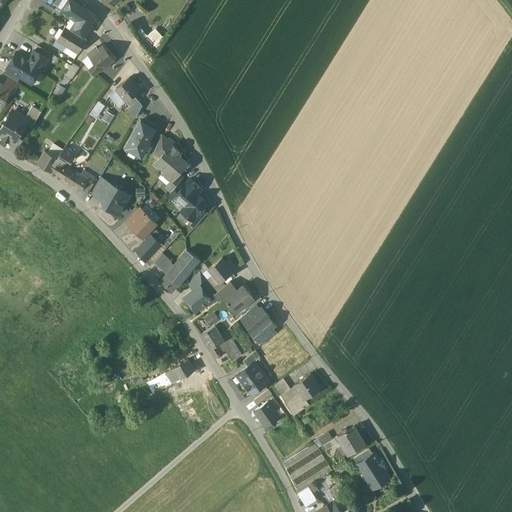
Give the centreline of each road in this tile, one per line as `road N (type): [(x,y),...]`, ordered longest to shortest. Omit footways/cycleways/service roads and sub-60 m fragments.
road 1 (residential): [(425,511),(385,442),(255,271),(194,141),(90,0)]
road 2 (residential): [(0,153),(70,198),(164,295),(303,511)]
road 3 (track): [(238,410),(119,511)]
